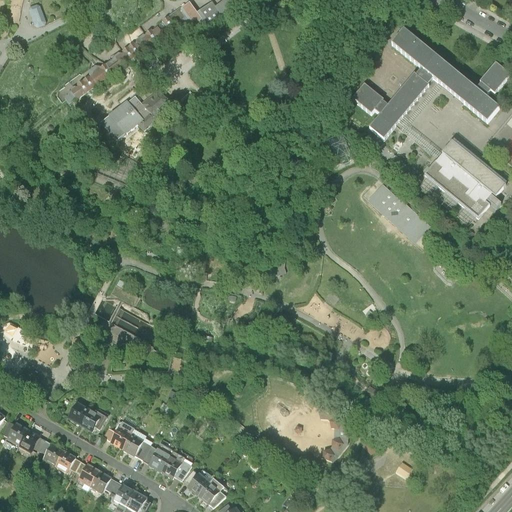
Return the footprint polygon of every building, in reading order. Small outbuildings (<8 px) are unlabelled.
[(187,24),(190,21),(199,34),(224,17),(241,0),(226,0),(218,7),(214,2),(198,13),(188,0),(187,0),(160,19),(167,29),(183,18),(187,24)] [(42,7),(39,5),(32,8),(31,11),(37,27),(41,29),(47,27),(49,23),(42,7)] [(511,70),(507,66),(503,63),(488,82),(492,85),(487,91),(412,29),(398,45),(426,68),(396,104),(371,83),(363,94),(360,97),(379,113),(382,109),(388,114),(377,127),(391,139),(440,80),(494,124),(508,107),(496,98),(501,92),(504,94),(511,84),(511,70)] [(60,99),(64,106),(68,104),(72,109),(87,97),(127,58),(123,51),(101,64),(68,86),(66,89),(61,92),(60,99)] [(165,90),(148,104),(141,96),(134,102),(150,121),(144,126),(149,132),(179,106),(165,90)] [(134,102),(115,117),(116,118),(131,135),(132,136),(144,126),(150,121),(134,102)] [(116,118),(108,125),(123,142),(131,135),(116,118)] [(351,138),(347,135),(327,144),(326,156),(333,169),(343,170),(360,163),(360,152),(351,138)] [(511,185),(511,182),(459,140),(449,153),(450,154),(444,162),(442,160),(431,174),(485,218),(496,204),(493,201),(494,200),(504,208),(508,203),(498,195),(499,194),(503,197),(511,185)] [(113,175),(71,148),(67,155),(109,182),(113,175)] [(150,179),(139,187),(143,195),(154,191),(150,179)] [(431,230),(378,181),(362,197),(423,254),(429,247),(422,240),(431,230)] [(122,245),(118,250),(125,255),(129,250),(122,245)] [(278,259),(272,261),(277,277),(286,274),(284,268),(285,259),(278,259)] [(140,297),(118,285),(113,294),(135,306),(140,297)] [(40,386),(46,375),(34,368),(28,380),(40,386)] [(505,405),(497,411),(509,423),(511,419),(511,407),(510,408),(505,405)] [(68,419),(80,425),(87,413),(75,406),(68,419)] [(330,406),(318,414),(320,421),(327,422),(333,429),(334,439),(331,447),(328,452),(323,452),(323,460),(333,464),(348,448),(349,425),(342,413),(330,406)] [(80,425),(91,432),(99,420),(87,413),(80,425)] [(5,438),(17,445),(26,431),(15,423),(5,438)] [(109,443),(122,451),(130,436),(118,429),(109,443)] [(26,431),(17,445),(30,453),(39,438),(26,431)] [(122,451),(134,458),(135,456),(142,443),(130,436),(122,451)] [(368,439),(364,448),(371,456),(380,454),(384,445),(377,438),(368,439)] [(150,448),(142,443),(135,456),(143,460),(150,448)] [(53,467),(63,451),(50,444),(41,460),(53,467)] [(157,452),(150,448),(143,460),(149,464),(157,452)] [(149,465),(161,472),(170,457),(158,450),(157,452),(149,464),(149,465)] [(63,451),(53,467),(66,474),(68,469),(75,459),(63,451)] [(161,472),(173,479),(173,478),(181,464),(170,457),(161,472)] [(87,466),(75,459),(68,469),(80,476),(87,466)] [(182,462),(181,464),(173,478),(181,482),(190,467),(182,462)] [(411,469),(402,462),(396,471),(405,477),(411,469)] [(78,480),(90,487),(98,472),(87,466),(80,476),(78,480)] [(98,472),(90,487),(101,494),(110,479),(98,472)] [(187,488),(198,497),(209,483),(198,474),(187,488)] [(198,497),(209,506),(209,505),(220,492),(209,483),(198,497)] [(112,499),(125,507),(134,492),(121,484),(112,499)] [(134,492),(125,507),(134,511),(145,511),(151,504),(145,501),(146,499),(134,492)] [(226,498),(220,492),(209,505),(214,510),(226,498)]
